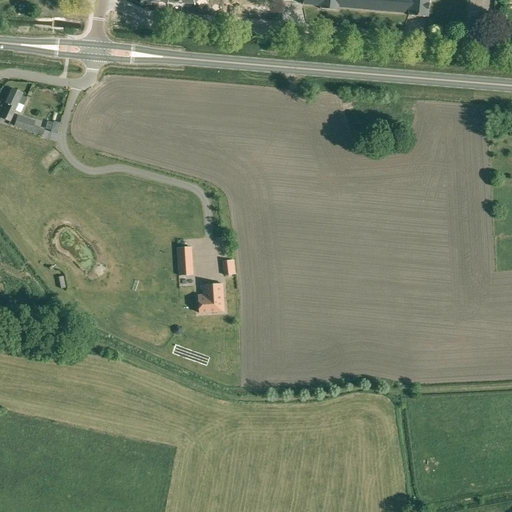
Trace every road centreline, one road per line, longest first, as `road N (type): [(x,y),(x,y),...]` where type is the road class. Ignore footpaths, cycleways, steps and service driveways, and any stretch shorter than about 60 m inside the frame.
road 1 (residential): [(511,47),(149,20),(100,0)]
road 2 (secondary): [(511,85),(165,57)]
